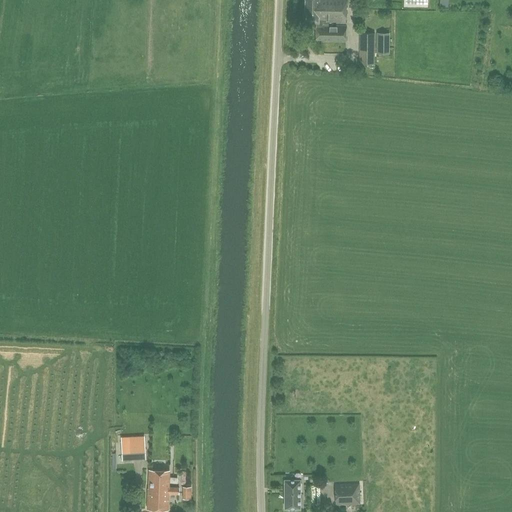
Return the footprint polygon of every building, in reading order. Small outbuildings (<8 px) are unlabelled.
[(304,0),(304,22),(316,22),(315,40),(346,41),(346,25),(324,25),(324,22),(346,22),(346,0),(304,0)] [(375,33),(361,33),(361,64),(374,64),(375,33)] [(377,33),(377,53),(389,53),(389,33),(377,33)] [(144,438),(121,438),(122,459),(144,458),(144,438)] [(149,470),(148,509),(168,509),(168,493),(179,494),(180,487),(169,487),(169,470),(149,470)] [(285,479),(285,507),(300,507),(300,491),(302,491),(302,483),(298,483),(298,480),(300,480),(300,479),(285,479)] [(359,482),(335,484),(336,505),(360,503),(359,482)] [(191,487),(183,487),(183,499),(191,499),(191,487)]
